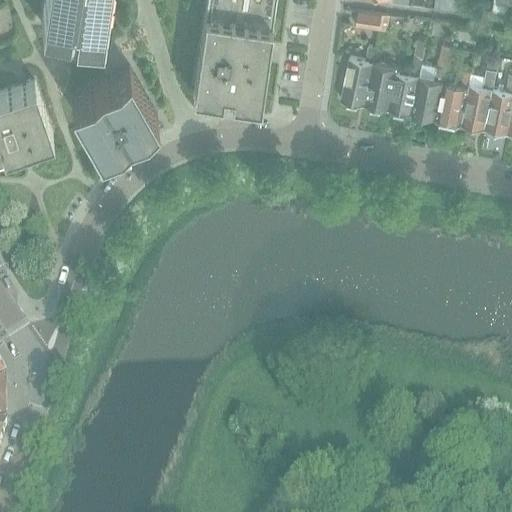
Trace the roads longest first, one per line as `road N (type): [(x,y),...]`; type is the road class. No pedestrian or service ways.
road 1 (residential): [(303,140),(196,140),(150,160),(128,180),(83,249),(42,380)]
road 2 (residential): [(511,182),(303,140)]
road 3 (residential): [(303,140),(323,0)]
road 4 (residential): [(42,380),(0,511)]
